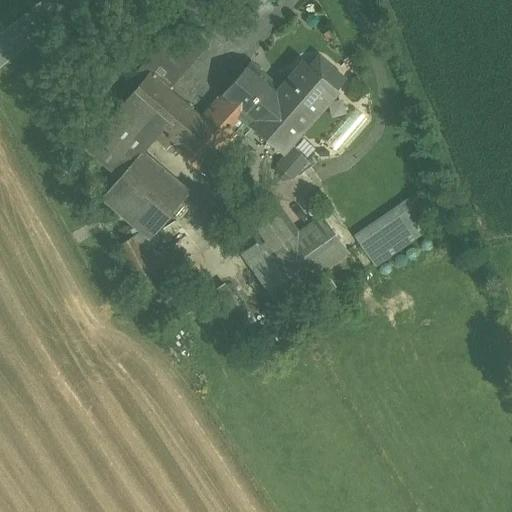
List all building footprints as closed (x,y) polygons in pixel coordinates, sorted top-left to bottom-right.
[(273,10),(263,0),(226,0),(252,29),(273,10)] [(280,91),(249,64),(201,120),(169,93),(208,48),(183,26),(133,81),(139,86),(87,146),(122,177),(144,152),(158,135),(202,173),(234,137),(237,140),(250,125),(280,91)] [(280,91),(250,125),(283,153),(337,91),(304,63),(280,91)] [(191,191),(144,152),(122,177),(103,199),(135,227),(150,239),(191,191)] [(308,153),(291,170),(299,178),(316,161),(308,153)] [(358,234),(380,266),(439,225),(417,193),(358,234)] [(323,219),(299,236),(273,200),(259,210),(251,199),(243,205),(245,208),(239,212),(265,247),(247,260),(277,301),(346,252),(323,219)] [(150,239),(135,227),(130,230),(135,237),(119,247),(145,293),(188,270),(172,246),(158,255),(149,240),(150,239)] [(250,313),(235,322),(247,344),(263,334),(250,313)]
